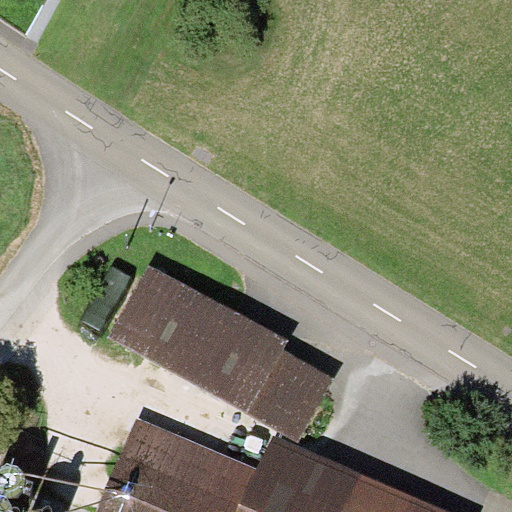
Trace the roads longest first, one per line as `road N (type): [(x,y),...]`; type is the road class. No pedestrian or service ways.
road 1 (unclassified): [(0,69),(511,388)]
road 2 (track): [(117,143),(0,301)]
